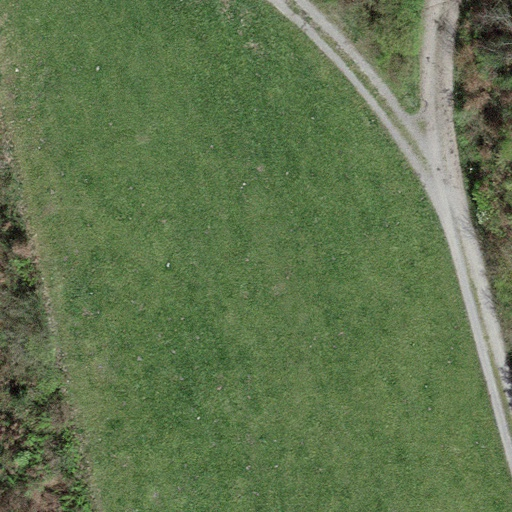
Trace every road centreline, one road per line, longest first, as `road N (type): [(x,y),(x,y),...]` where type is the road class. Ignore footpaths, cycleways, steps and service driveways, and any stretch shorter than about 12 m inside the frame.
road 1 (track): [(511,416),(434,159)]
road 2 (track): [(285,0),(434,159)]
road 3 (track): [(434,159),(461,0)]
